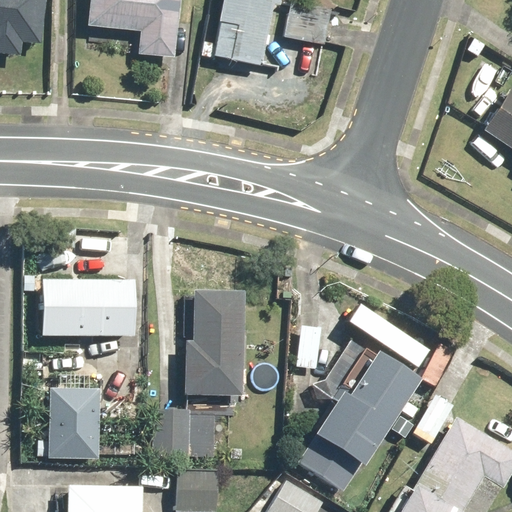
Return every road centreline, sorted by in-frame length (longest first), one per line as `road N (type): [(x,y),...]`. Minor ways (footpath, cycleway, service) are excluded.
road 1 (secondary): [(340,214),(188,175),(0,161)]
road 2 (residential): [(412,0),(340,214)]
road 3 (secondary): [(511,301),(429,251),(340,214)]
